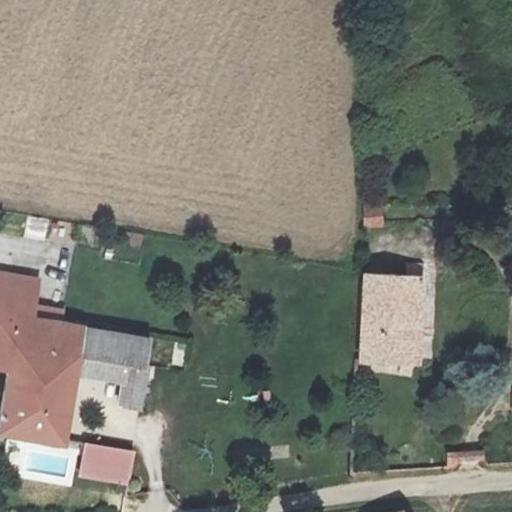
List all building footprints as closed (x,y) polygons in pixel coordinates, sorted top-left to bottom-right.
[(384,227),(382,200),(361,201),(363,228),(384,227)] [(26,219),(24,238),(47,240),(49,220),(26,219)] [(407,275),(364,275),(359,361),(418,363),(426,266),(409,266),(407,275)] [(0,369),(12,373),(2,431),(63,439),(74,374),(81,328),(33,318),(39,280),(0,272),(0,369)] [(74,374),(123,384),(118,404),(143,410),(149,378),(141,377),(150,340),(81,328),(74,374)] [(128,485),(134,454),(86,443),(79,474),(128,485)] [(485,463),(484,449),(454,451),(455,466),(485,463)]
